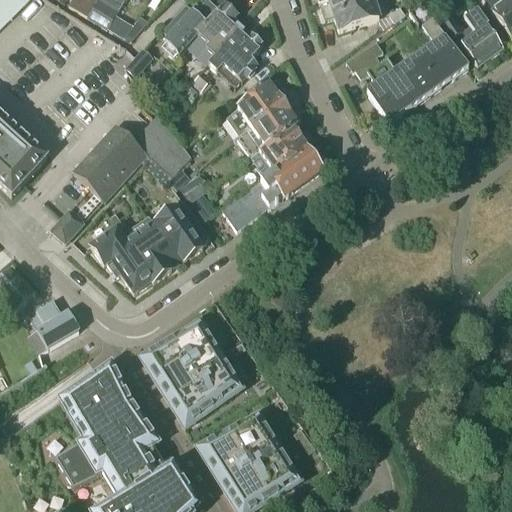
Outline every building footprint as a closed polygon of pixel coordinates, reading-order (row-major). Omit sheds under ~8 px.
[(11,0),(22,11),(32,0),(11,0)] [(86,23),(86,22),(94,9),(79,0),(74,0),(67,12),(86,23)] [(315,0),(319,10),(348,0),(315,0)] [(368,0),(348,0),(319,10),(325,26),(332,24),(337,37),(377,24),(368,0)] [(485,0),(481,3),(511,44),(511,4),(511,3),(510,4),(507,0),(485,0)] [(94,9),(86,22),(106,34),(116,16),(97,5),(94,9)] [(178,62),(197,40),(196,40),(195,38),(217,15),(215,14),(206,5),(198,13),(195,10),(189,15),(185,11),(161,37),(165,42),(161,46),(165,49),(161,54),(172,65),(176,60),(178,62)] [(213,63),(240,34),(232,26),(235,22),(220,9),(215,14),(217,15),(195,38),(196,40),(197,40),(207,50),(203,54),(213,63)] [(422,39),(415,44),(447,90),(467,75),(452,55),(446,48),(443,44),(434,31),(417,11),(407,18),(423,39),(422,39)] [(388,21),(393,29),(404,20),(398,13),(388,21)] [(462,36),(446,48),(452,55),(459,49),(476,72),(502,54),(486,31),(488,30),(477,14),(462,24),(468,32),(462,36)] [(446,48),(462,36),(450,20),(437,29),(434,31),(443,44),(446,48)] [(114,21),(106,34),(125,45),(126,42),(133,31),(114,21)] [(127,43),(125,46),(129,48),(144,31),(136,27),(133,32),(133,31),(126,42),(127,43)] [(240,34),(213,63),(206,70),(216,79),(223,71),(240,87),(252,74),(247,69),(261,54),(240,34)] [(427,103),(447,90),(415,44),(404,51),(414,65),(405,71),(427,103)] [(405,71),(395,78),(386,64),(379,69),(375,63),(382,58),(375,48),(363,56),(375,72),(407,117),(427,103),(405,71)] [(134,84),(152,64),(141,54),(123,74),(134,84)] [(375,92),(366,99),(387,130),(407,117),(375,72),(363,56),(345,69),(352,79),(354,77),(360,86),(368,81),(375,92)] [(200,96),(209,86),(201,78),(191,88),(200,96)] [(284,99),(275,86),(268,92),(264,91),(236,116),(226,125),(237,142),(235,143),(236,145),(250,135),(282,112),(277,105),(284,99)] [(251,165),(255,161),(296,132),(282,112),(250,135),(236,145),(251,165)] [(0,192),(11,202),(46,164),(0,121),(0,192)] [(178,146),(170,136),(171,135),(165,128),(140,155),(115,132),(72,179),(104,208),(147,161),(151,165),(152,165),(155,168),(154,168),(158,171),(165,178),(166,178),(169,180),(168,181),(171,183),(179,175),(179,174),(183,170),(184,168),(185,169),(190,163),(178,145),(178,146)] [(265,185),(272,180),(305,156),(300,150),(306,146),(296,132),(255,161),(251,165),(265,185)] [(272,180),(265,185),(221,217),(236,237),(320,178),(318,174),(324,170),(314,156),(308,160),(305,156),(272,180)] [(150,177),(158,171),(154,168),(155,168),(152,165),(151,165),(147,161),(141,167),(149,178),(150,177)] [(185,189),(194,181),(183,170),(179,174),(179,175),(171,183),(167,187),(175,198),(179,195),(185,189)] [(179,195),(188,208),(189,208),(201,199),(208,195),(198,180),(185,189),(179,195)] [(201,199),(189,208),(204,229),(216,220),(201,199)] [(147,223),(179,269),(183,266),(184,267),(202,255),(200,251),(209,245),(185,210),(183,208),(153,229),(148,223),(147,223)] [(64,249),(68,245),(82,230),(68,217),(50,236),(64,249)] [(114,222),(109,225),(114,234),(119,230),(114,222)] [(170,275),(179,269),(147,223),(122,241),(117,235),(116,235),(153,289),(170,277),(171,276),(170,275)] [(152,289),(153,289),(116,235),(90,253),(103,272),(105,270),(110,277),(115,274),(133,300),(151,288),(152,289)] [(10,276),(0,285),(0,306),(12,320),(33,301),(10,276)] [(283,304),(283,298),(281,293),(277,287),(274,283),(273,284),(275,287),(261,296),(252,293),(255,289),(260,286),(259,284),(253,289),(249,296),(247,304),(249,310),(252,315),(256,319),(261,321),(266,321),(272,319),(277,316),(281,310),(283,304)] [(67,318),(60,322),(52,308),(34,319),(35,321),(29,324),(37,336),(27,342),(39,361),(78,338),(67,318)] [(195,325),(138,361),(185,436),(240,398),(195,325)] [(245,354),(241,348),(230,354),(234,361),(245,354)] [(193,511),(171,476),(157,484),(144,461),(159,453),(132,412),(111,370),(58,407),(81,448),(54,463),(72,494),(102,480),(118,507),(109,511),(193,511)] [(200,457),(234,511),(262,511),(300,489),(260,425),(200,457)] [(299,435),(292,440),(306,460),(313,455),(299,435)]
